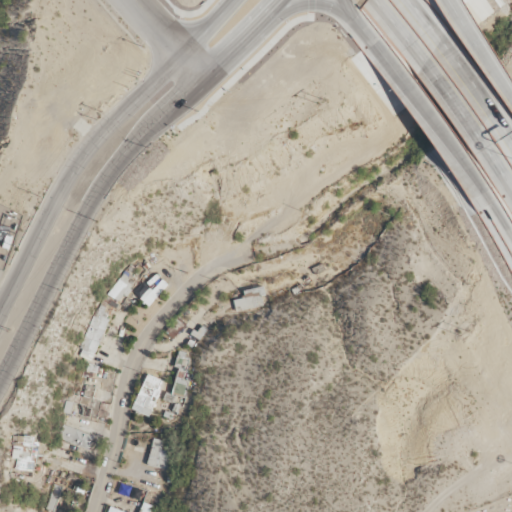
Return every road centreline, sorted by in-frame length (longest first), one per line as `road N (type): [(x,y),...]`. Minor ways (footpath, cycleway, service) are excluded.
road 1 (secondary): [(0,383),(106,181),(282,0)]
road 2 (secondary): [(235,0),(83,156),(0,316)]
road 3 (residential): [(96,511),(143,346),(209,274),(255,252)]
road 4 (motorway): [(381,55),(483,195)]
road 5 (motorway): [(274,9),(334,8),(381,55)]
